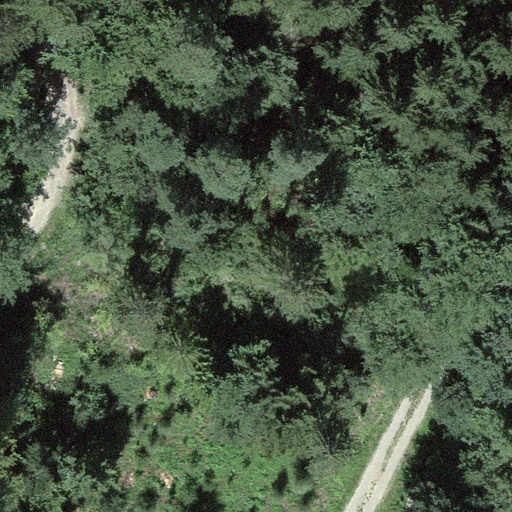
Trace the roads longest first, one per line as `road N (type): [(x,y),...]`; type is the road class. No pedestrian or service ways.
road 1 (track): [(359,511),(511,200)]
road 2 (track): [(0,260),(33,239),(61,144),(54,50),(23,0)]
